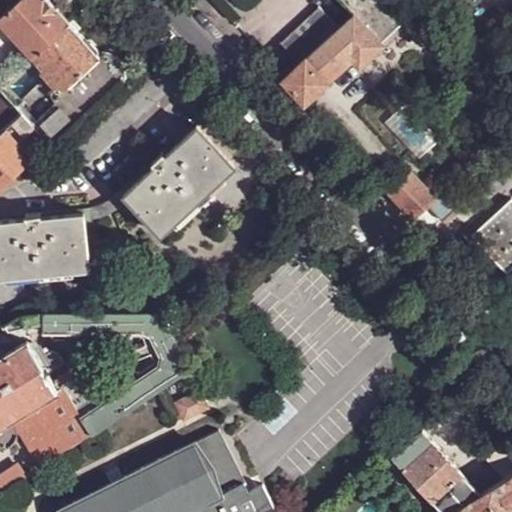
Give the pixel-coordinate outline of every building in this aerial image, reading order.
[(0,0),(0,16),(17,0),(0,0)] [(0,19),(33,55),(70,21),(50,0),(17,0),(0,16),(0,19)] [(380,0),(344,0),(355,12),(340,26),(300,63),(286,76),(305,98),(354,54),(362,61),(383,41),(382,39),(401,22),(380,0)] [(300,63),(340,26),(320,5),(280,41),(300,63)] [(52,144),(124,77),(124,74),(120,63),(113,56),(104,51),(101,53),(70,21),(33,55),(43,65),(40,68),(56,84),(48,91),(57,101),(34,123),(52,144)] [(0,134),(23,112),(0,86),(0,134)] [(23,112),(0,134),(0,186),(28,160),(14,146),(28,133),(46,151),(53,144),(52,144),(34,123),(23,112)] [(162,170),(133,199),(163,233),(205,193),(204,192),(234,163),(199,125),(168,154),(165,150),(154,161),(162,170)] [(475,150),(467,141),(457,150),(466,159),(475,150)] [(106,201),(110,214),(119,209),(133,199),(162,170),(154,161),(148,167),(125,189),(119,194),(106,201)] [(415,216),(438,195),(433,190),(441,182),(433,173),(425,180),(414,170),(392,190),(415,216)] [(511,197),(474,231),(509,270),(511,267),(511,197)] [(44,224),(85,220),(92,219),(110,214),(106,201),(99,204),(83,208),(63,210),(43,211),(44,224)] [(90,266),(85,220),(44,224),(43,211),(27,214),(27,218),(0,220),(0,273),(33,271),(32,272),(90,266)] [(160,364),(88,413),(99,431),(189,368),(179,347),(180,345),(163,310),(45,311),(45,323),(46,328),(47,330),(143,330),(150,336),(160,356),(160,364)] [(0,442),(4,450),(11,444),(17,437),(18,430),(17,425),(14,418),(18,415),(48,463),(99,431),(88,413),(83,404),(92,398),(78,376),(59,388),(29,341),(0,359),(0,442)] [(209,406),(201,390),(177,403),(186,418),(209,406)] [(257,511),(275,503),(265,482),(252,488),(220,428),(62,508),(63,511),(257,511)] [(406,467),(446,511),(454,511),(471,501),(484,492),(425,430),(392,460),(402,470),(406,467)] [(511,437),(489,458),(507,477),(511,473),(511,437)] [(0,481),(2,486),(27,475),(21,463),(0,473),(0,481)] [(476,511),(500,511),(511,505),(511,473),(507,477),(484,492),(471,501),(476,511)] [(476,511),(471,501),(454,511),(476,511)]
